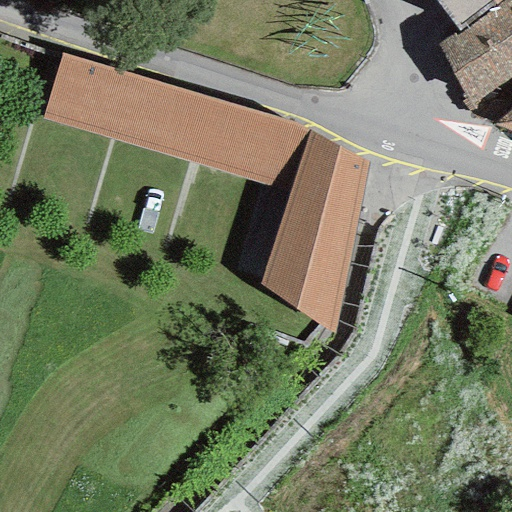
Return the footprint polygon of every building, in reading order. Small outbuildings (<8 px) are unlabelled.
[(434,0),(457,31),(459,34),(496,7),(505,0),(434,0)] [(511,0),(505,0),(496,7),(459,34),(457,31),(435,46),(461,93),(461,103),(473,114),(502,96),(497,89),(511,77),(511,0)] [(60,53),(42,118),(290,191),(309,130),(295,123),(60,53)] [(511,132),(511,107),(493,125),(511,132)] [(290,191),(258,285),(334,335),(367,162),(309,130),(290,191)]
